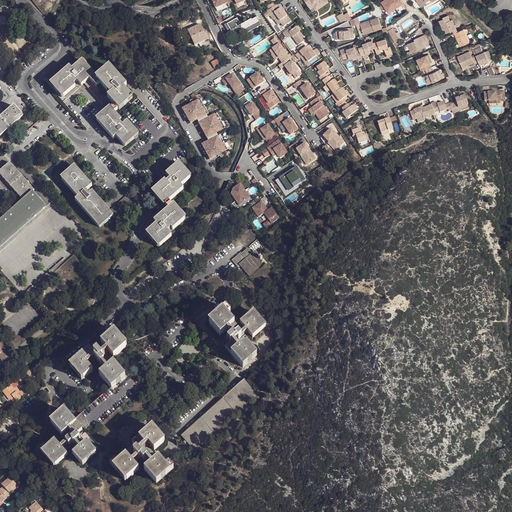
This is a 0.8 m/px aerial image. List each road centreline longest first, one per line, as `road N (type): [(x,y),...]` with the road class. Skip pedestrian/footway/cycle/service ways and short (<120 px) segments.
road 1 (residential): [(126,307),(212,271),(229,278),(228,291),(153,354)]
road 2 (residential): [(293,3),(375,111),(455,83)]
road 3 (residential): [(248,163),(233,176),(213,173),(177,108),(180,96),(236,62)]
road 4 (residential): [(103,141),(130,163),(146,200),(118,279),(126,307)]
road 5 (residential): [(178,432),(232,374),(216,361),(174,379),(153,354)]
road 6 (residential): [(93,388),(70,390),(57,362),(126,307)]
road 7 (residential): [(39,67),(26,85),(76,141),(103,141)]
